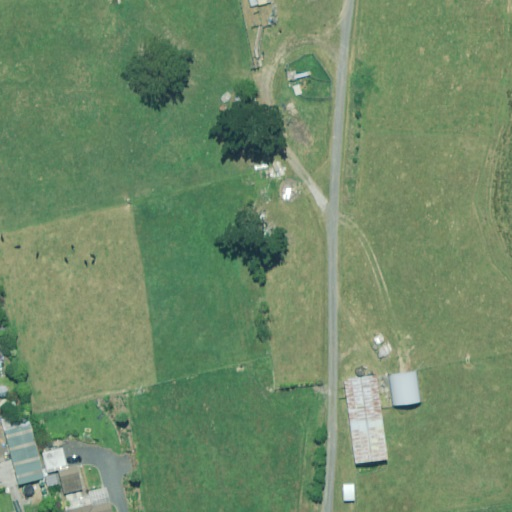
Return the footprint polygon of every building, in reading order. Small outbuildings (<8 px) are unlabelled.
[(422,404),(419,372),(393,375),(396,406),(422,404)] [(388,460),(377,377),(346,381),(357,464),(388,460)] [(27,422),(4,429),(17,473),(40,467),(27,422)] [(70,466),(64,448),(44,454),(50,472),(70,466)] [(83,490),(79,473),(61,478),(65,494),(83,490)] [(113,511),(108,489),(90,493),(66,499),(69,511),(113,511)]
